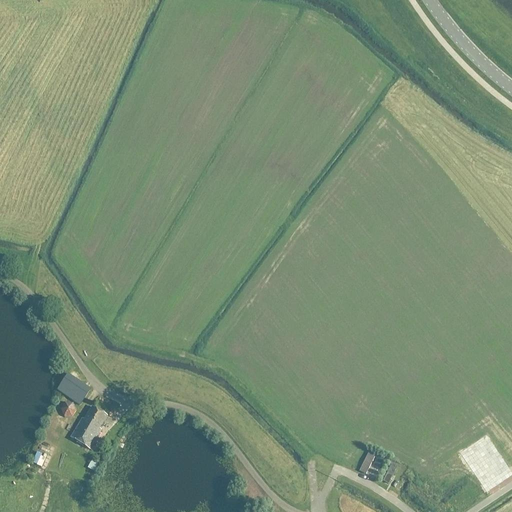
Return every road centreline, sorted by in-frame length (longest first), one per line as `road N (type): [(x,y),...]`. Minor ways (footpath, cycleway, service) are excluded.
road 1 (unclassified): [(296,511),(195,412),(126,398),(92,380),(31,295),(0,273)]
road 2 (secondary): [(511,87),(430,0)]
